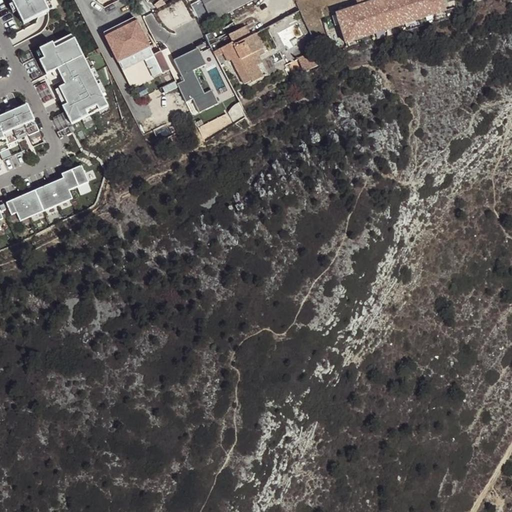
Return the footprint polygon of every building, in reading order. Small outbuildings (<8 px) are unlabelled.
[(11,0),(23,23),(48,11),(43,0),(44,0),(11,0)] [(199,0),(190,5),(201,26),(253,0),(199,0)] [(358,7),(336,15),(345,43),(445,11),(441,0),(381,0),(379,1),(378,0),(361,0),(356,2),(358,7)] [(159,9),(161,27),(182,26),(181,15),(171,16),(170,8),(159,9)] [(130,90),(162,75),(134,18),(102,33),(130,90)] [(227,49),(215,55),(217,59),(224,55),(227,60),(231,58),(232,60),(243,84),(252,80),(253,81),(263,76),(257,65),(251,54),(262,48),(255,34),(251,36),(246,27),(229,35),(233,43),(234,46),(227,49)] [(71,33),(34,51),(46,75),(51,72),(54,76),(59,74),(64,84),(58,87),(66,103),(61,106),(70,123),(107,105),(71,33)] [(203,46),(175,59),(184,80),(176,85),(184,103),(193,99),(199,109),(221,99),(213,84),(205,89),(195,72),(211,63),(203,46)] [(298,58),(304,72),(320,64),(312,47),(305,51),(307,54),(298,58)] [(265,53),(262,48),(251,54),(257,65),(262,63),(259,56),(265,53)] [(0,151),(9,148),(7,144),(17,140),(17,139),(13,131),(24,126),(27,134),(28,135),(38,130),(26,104),(0,115),(0,151)] [(24,126),(13,131),(17,139),(27,134),(24,126)] [(0,229),(1,229),(0,226),(0,219),(3,219),(1,215),(9,211),(11,215),(16,213),(20,221),(72,198),(69,190),(88,181),(81,165),(75,168),(76,171),(65,176),(66,177),(45,186),(44,185),(25,193),(26,194),(16,199),(15,197),(5,202),(6,203),(0,205),(0,229)] [(0,200),(0,205),(6,203),(5,202),(15,197),(16,199),(26,194),(25,193),(44,185),(45,186),(66,177),(65,176),(76,171),(75,168),(0,200)]
